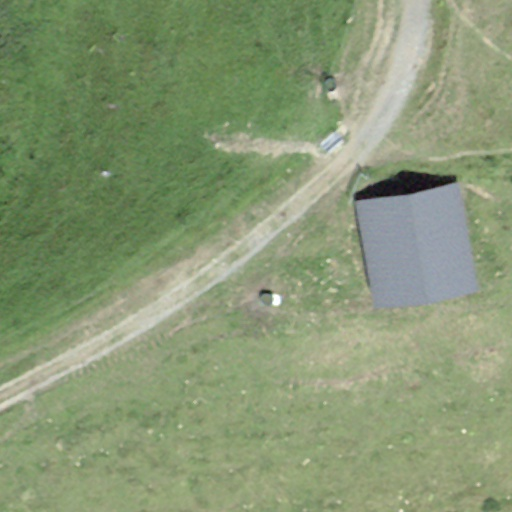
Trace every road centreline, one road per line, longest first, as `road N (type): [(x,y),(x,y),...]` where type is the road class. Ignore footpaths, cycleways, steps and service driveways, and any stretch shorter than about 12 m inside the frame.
road 1 (track): [(350,159),(181,294),(0,396)]
road 2 (track): [(417,0),(401,80),(350,159)]
